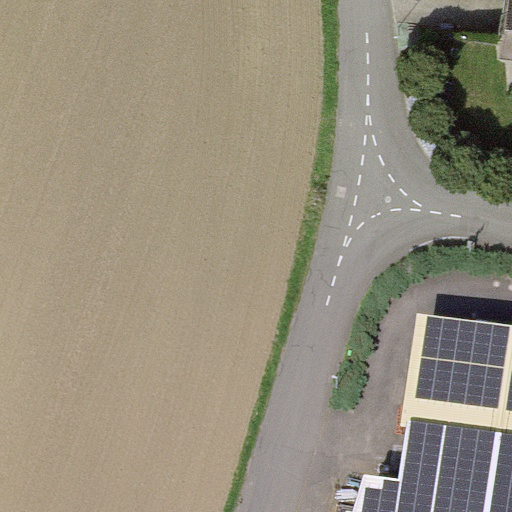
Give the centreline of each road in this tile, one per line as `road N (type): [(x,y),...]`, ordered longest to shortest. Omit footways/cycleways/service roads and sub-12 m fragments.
road 1 (unclassified): [(266,511),(341,260),(379,197)]
road 2 (unclassified): [(379,197),(364,0)]
road 3 (residential): [(379,197),(511,223)]
